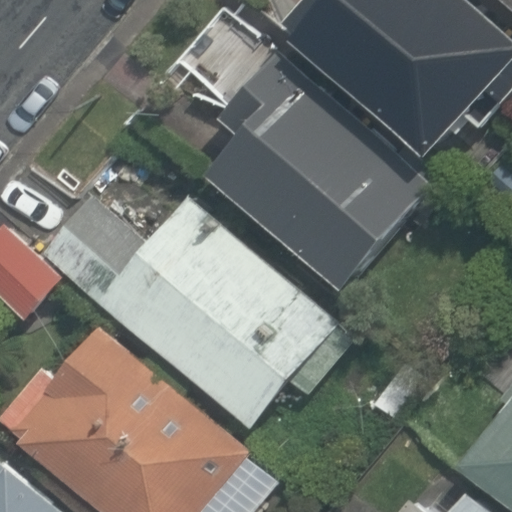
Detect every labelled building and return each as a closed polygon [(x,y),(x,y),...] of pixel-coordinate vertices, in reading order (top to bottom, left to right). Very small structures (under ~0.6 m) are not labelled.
[(511,28),(480,0),(323,0),(305,21),(460,150),(506,92),(511,95),(511,28)] [(447,187),(291,51),(231,120),(252,138),(230,164),(365,281),(447,187)] [(361,315),(201,185),(117,287),(266,419),(361,315)] [(80,269),(17,217),(0,237),(0,274),(45,311),(80,269)] [(205,511),(265,436),(115,314),(65,369),(50,354),(8,407),(128,511),(205,511)] [(511,406),(474,453),(511,483),(511,406)] [(95,511),(9,447),(0,459),(0,511),(95,511)] [(511,511),(511,504),(486,482),(460,511),(511,511)]
